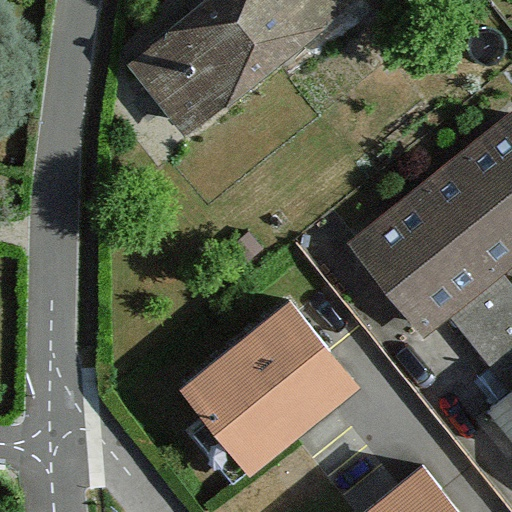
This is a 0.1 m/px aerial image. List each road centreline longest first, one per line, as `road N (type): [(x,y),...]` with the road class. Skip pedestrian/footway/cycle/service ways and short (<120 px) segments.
road 1 (residential): [(76,383),(73,148),(91,0)]
road 2 (unknown): [(332,321),(503,511)]
road 3 (residential): [(179,511),(76,383)]
